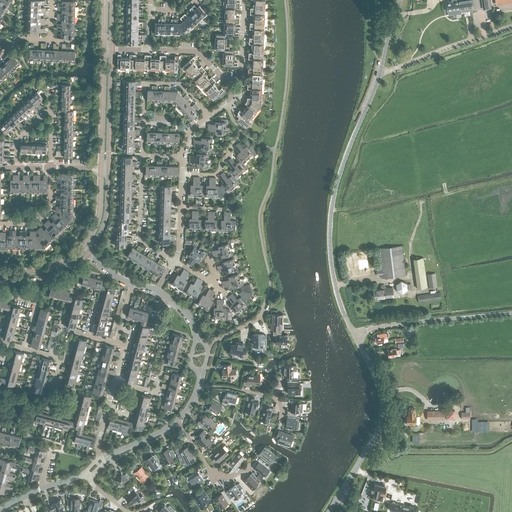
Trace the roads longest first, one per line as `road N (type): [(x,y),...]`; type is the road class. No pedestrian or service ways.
road 1 (unclassified): [(355,337),(330,259),(331,209),(400,0)]
road 2 (unclassified): [(329,511),(382,412),(355,337)]
road 3 (unclassified): [(355,337),(387,324),(511,312)]
road 4 (residential): [(175,263),(139,239),(142,155)]
road 5 (residential): [(182,174),(214,175),(242,134),(223,103)]
